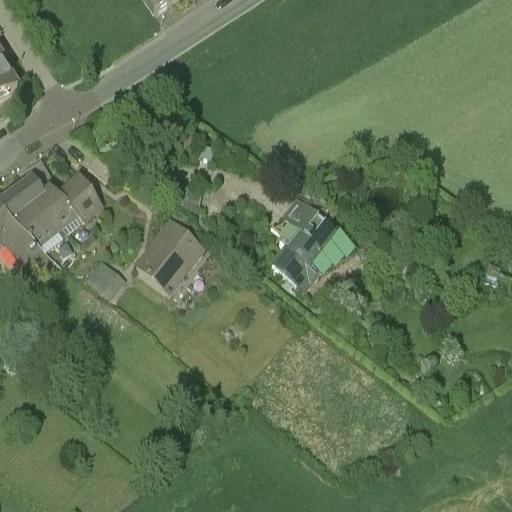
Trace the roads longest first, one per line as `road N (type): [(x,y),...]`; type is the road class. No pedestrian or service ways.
road 1 (residential): [(237,0),(68,108)]
road 2 (residential): [(68,108),(0,9)]
